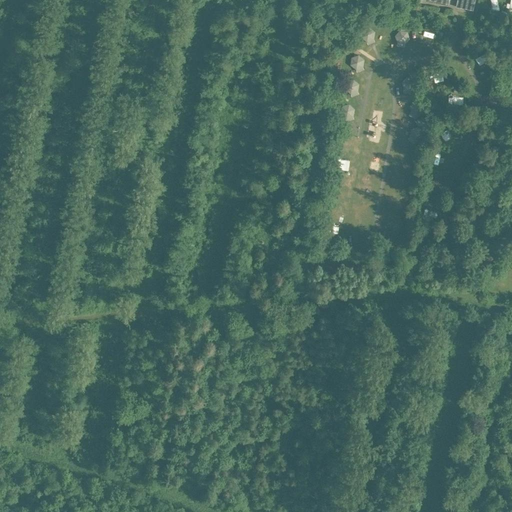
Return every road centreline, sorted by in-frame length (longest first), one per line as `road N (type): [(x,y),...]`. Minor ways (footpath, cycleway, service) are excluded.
road 1 (track): [(511,309),(392,291),(0,324)]
road 2 (track): [(226,511),(0,433)]
road 3 (track): [(185,511),(0,447)]
road 4 (track): [(291,301),(296,258),(363,258),(377,225)]
